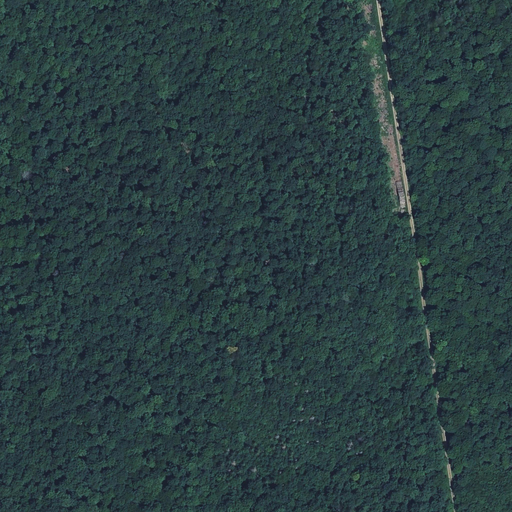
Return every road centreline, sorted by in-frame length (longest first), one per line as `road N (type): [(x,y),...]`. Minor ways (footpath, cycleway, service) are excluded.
road 1 (track): [(452,511),(406,218)]
road 2 (track): [(406,218),(375,0)]
